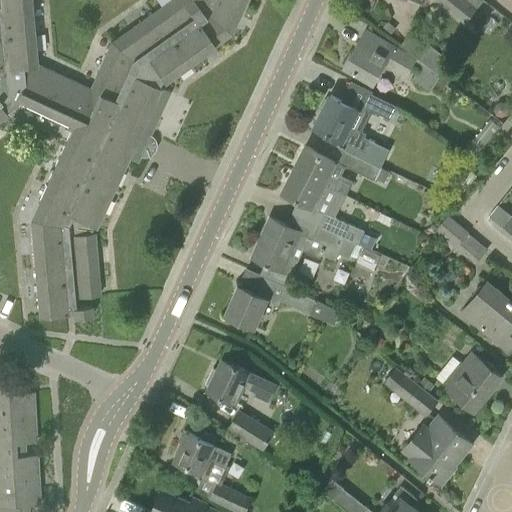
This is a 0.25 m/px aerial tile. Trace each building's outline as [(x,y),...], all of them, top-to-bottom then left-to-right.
[(89,89),(35,64),(29,0),(0,0),(0,116),(6,113),(5,111),(15,104),(17,99),(73,125),(38,201),(41,202),(33,219),(34,238),(31,238),(38,316),(73,313),(73,318),(91,316),(90,305),(73,307),(72,298),(98,295),(93,232),(90,232),(92,224),(95,225),(126,157),(131,160),(144,132),(148,134),(168,91),(158,87),(163,82),(214,45),(212,43),(228,32),(236,14),(239,16),(245,0),(170,0),(111,43),(89,89)] [(409,0),(422,5),(424,0),(436,0),(464,23),(475,10),(462,0),(409,0)] [(386,22),(381,27),(389,34),(394,28),(386,22)] [(344,67),(361,77),(373,83),(386,60),(395,65),(393,69),(404,75),(414,58),(382,40),(365,30),(344,67)] [(415,58),(439,76),(447,63),(425,45),(415,58)] [(411,81),(430,91),(436,79),(419,67),(411,81)] [(359,106),(389,120),(396,106),(365,92),(359,106)] [(349,126),(357,109),(347,105),(329,96),(314,127),(332,136),(366,153),(372,142),(364,137),(365,134),(349,126)] [(494,105),(492,111),(494,116),(500,119),(505,116),(508,111),(505,105),(500,103),(494,105)] [(328,174),(335,161),(315,151),(304,146),(293,169),(329,187),(334,189),(345,195),(350,186),(328,174)] [(345,167),(374,181),(380,168),(344,151),(338,163),(345,167)] [(319,211),(329,187),(293,169),(281,192),(319,211)] [(461,193),(471,180),(476,175),(468,169),(453,187),(461,193)] [(364,231),(350,224),(322,212),(317,225),(345,238),(358,244),(363,233),(364,231)] [(511,215),(502,227),(511,235),(511,215)] [(260,274),(264,276),(285,285),(289,277),(290,277),(302,251),(319,259),(321,253),(335,259),(345,238),(317,225),(311,239),(299,233),(300,231),(269,217),(251,257),(265,263),(260,274)] [(485,250),(465,234),(466,233),(446,218),(434,233),(473,264),(485,250)] [(363,233),(358,244),(369,249),(374,238),(363,233)] [(285,285),(264,276),(256,294),(238,286),(225,314),(253,327),(266,299),(277,305),(279,301),(332,325),(338,312),(284,286),(285,285)] [(511,302),(486,282),(461,313),(506,349),(511,341),(511,302)] [(445,385),(444,387),(457,398),(473,410),(500,376),(485,364),(471,353),(463,363),(460,361),(443,383),(445,385)] [(252,397),(267,404),(276,385),(271,384),(248,373),(248,372),(221,359),(206,391),(234,403),(243,385),(256,391),(252,397)] [(383,383),(424,417),(436,401),(395,369),(383,383)] [(424,377),(417,385),(426,393),(433,385),(424,377)] [(0,386),(0,418),(34,416),(32,391),(20,392),(20,385),(0,386)] [(226,429),(261,451),(273,433),(238,410),(226,429)] [(0,418),(0,449),(24,448),(23,442),(35,441),(34,416),(0,418)] [(410,459),(430,474),(432,476),(438,481),(447,470),(470,443),(454,430),(437,416),(427,429),(422,425),(402,449),(412,457),(410,459)] [(174,461),(192,469),(199,472),(205,457),(225,466),(231,454),(211,445),(212,443),(205,440),(187,432),(174,461)] [(0,449),(0,481),(37,479),(36,454),(24,455),(24,448),(0,449)] [(321,489),(332,498),(342,487),(330,477),(321,489)] [(0,511),(26,511),(28,505),(39,504),(37,479),(0,481),(0,511)] [(208,500),(234,511),(244,511),(251,499),(217,482),(208,500)] [(359,511),(418,511),(410,506),(416,499),(400,485),(393,494),(399,498),(391,508),(385,503),(378,511),(372,511),(364,506),(359,511)] [(217,511),(206,507),(207,504),(191,497),(189,503),(161,490),(150,511),(217,511)]
